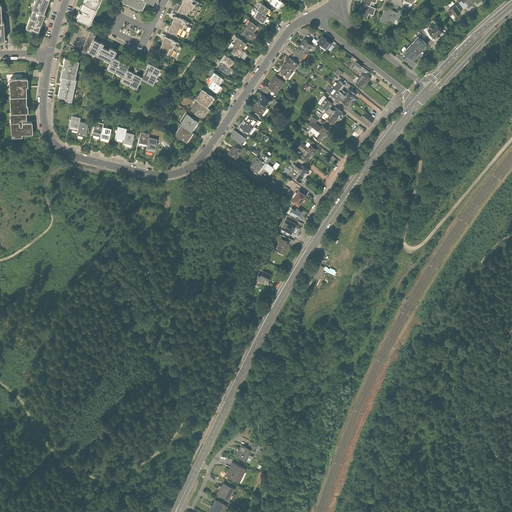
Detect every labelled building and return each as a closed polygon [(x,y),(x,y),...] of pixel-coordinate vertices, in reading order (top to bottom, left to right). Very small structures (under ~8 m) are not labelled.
[(32,0),(30,8),(31,8),(42,13),(45,5),(46,0),(32,0)] [(190,0),(181,0),(180,3),(176,1),(172,8),(181,12),(182,10),(186,12),(189,6),(191,7),(194,2),(191,1),(190,0)] [(464,0),(461,2),(466,8),(471,5),(468,1),(466,3),(464,0)] [(87,23),(95,7),(84,1),(80,9),(82,9),(81,10),(81,11),(79,10),(76,17),(87,23)] [(260,9),(262,11),(267,15),(272,9),(264,3),(260,9)] [(378,7),(373,5),(368,3),(367,5),(365,5),(365,7),(363,6),(360,13),(370,17),(372,12),(376,14),(378,7)] [(464,11),(459,4),(451,10),(454,15),(456,13),(458,15),(464,11)] [(44,13),(42,13),(31,8),(24,27),(30,29),(31,28),(37,31),(40,22),(44,13)] [(393,8),(392,10),(387,8),(383,19),(388,21),(391,22),(393,18),(402,21),(406,10),(402,8),(401,11),(393,8)] [(267,15),(262,11),(258,17),(266,22),(270,16),(267,15)] [(174,14),(169,23),(165,21),(162,28),(171,32),(172,30),(176,32),(179,26),(181,27),(185,19),(174,14)] [(248,26),(250,28),(256,32),(260,26),(252,21),(248,26)] [(81,51),(86,53),(88,49),(94,38),(95,35),(92,33),(93,32),(90,31),(85,29),(77,25),(76,26),(68,44),(76,48),(81,51)] [(442,33),(436,25),(434,26),(433,25),(431,25),(429,27),(428,29),(429,30),(428,31),(433,38),(434,39),(437,38),(437,39),(440,37),(439,35),(442,33)] [(258,33),(256,32),(250,28),(246,34),(254,39),(258,33)] [(422,28),(415,35),(418,37),(422,41),(427,35),(424,30),(422,28)] [(427,35),(431,40),(433,38),(428,31),(426,28),(424,30),(427,35)] [(171,39),(164,35),(157,48),(166,52),(168,47),(170,48),(173,42),(170,41),(171,39)] [(237,43),(239,45),(244,49),(249,43),(241,37),(237,43)] [(418,37),(411,45),(420,53),(427,45),(422,41),(418,37)] [(144,69),(142,75),(134,71),(127,67),(129,63),(121,59),(113,55),(116,49),(109,46),(108,48),(102,45),(104,41),(102,40),(101,40),(100,41),(94,38),(88,49),(110,60),(108,66),(123,73),(120,79),(136,87),(141,78),(144,79),(153,83),(160,68),(148,61),(144,69)] [(236,45),(234,43),(238,38),(237,38),(229,49),(232,51),(236,45)] [(335,48),(323,38),(318,44),(329,54),(335,48)] [(304,42),(300,49),(309,55),(313,48),(304,42)] [(244,49),(239,45),(234,51),(242,56),(246,50),(244,49)] [(413,61),(420,53),(411,45),(404,53),(408,57),(413,61)] [(309,55),(300,49),(295,55),(304,61),(309,55)] [(404,53),(402,51),(397,56),(404,62),(408,57),(404,53)] [(226,62),(233,66),(237,61),(229,55),(225,61),(226,62)] [(60,75),(62,75),(73,78),(78,61),(64,57),(62,65),(64,65),(64,67),(62,67),(60,75)] [(235,68),(233,66),(226,62),(222,68),(231,74),(235,68)] [(291,62),(286,69),(294,75),(299,68),(291,62)] [(294,75),(286,69),(282,76),(290,81),(294,75)] [(366,72),(362,77),(369,82),(373,77),(366,72)] [(214,82),(220,86),(224,80),(215,73),(210,79),(214,82)] [(73,78),(62,75),(60,83),(62,84),(61,86),(60,85),(57,94),(65,96),(65,97),(70,99),(75,79),(73,78)] [(365,88),(369,82),(362,77),(358,82),(365,88)] [(286,85),(277,79),(270,88),(279,94),(286,85)] [(341,79),(336,86),(354,99),(358,93),(352,89),(350,92),(344,88),(347,84),(341,79)] [(9,100),(26,99),(26,91),(26,90),(28,90),(27,81),(21,82),(21,81),(16,81),(16,82),(10,82),(11,83),(9,83),(9,100)] [(221,87),(220,86),(214,82),(209,88),(217,93),(221,87)] [(263,90),(268,94),(271,89),(266,86),(263,90)] [(350,104),(354,99),(336,86),(332,92),(333,94),(338,97),(339,98),(342,95),(345,97),(343,100),(350,104)] [(196,101),(197,102),(208,109),(214,99),(202,91),(196,101)] [(335,102),(338,97),(333,94),(330,98),(335,102)] [(330,108),(334,111),(336,109),(332,106),(335,102),(330,98),(328,97),(328,98),(325,96),(320,102),(323,103),(327,107),(330,108)] [(259,104),(266,109),(271,102),(263,97),(259,104)] [(9,100),(10,116),(26,115),(28,115),(28,108),(26,108),(26,107),(26,99),(9,100)] [(208,109),(197,102),(192,111),(204,119),(209,110),(208,109)] [(266,109),(259,104),(254,110),(262,115),(266,109)] [(338,106),(336,109),(334,111),(341,117),(345,111),(338,106)] [(370,110),(365,117),(373,122),(378,116),(370,110)] [(341,117),(334,111),(332,114),(329,119),(333,121),(334,120),(337,122),(341,117)] [(77,125),(78,119),(79,116),(70,113),(68,123),(77,125)] [(248,113),(243,119),(255,127),(259,120),(248,113)] [(26,122),(26,115),(10,116),(11,139),(20,138),(20,136),(32,136),(32,125),(22,125),(22,124),(22,122),(26,122)] [(180,124),(181,125),(191,132),(197,123),(186,115),(180,124)] [(312,122),(313,123),(328,134),(332,128),(325,123),(324,125),(319,121),(320,119),(316,116),(312,122)] [(78,119),(77,125),(76,128),(85,130),(87,121),(78,119)] [(100,131),(101,124),(102,121),(93,119),(91,128),(100,131)] [(255,127),(243,119),(239,126),(251,134),(255,127)] [(323,139),(328,134),(313,123),(311,126),(318,132),(316,134),(323,139)] [(110,127),(101,124),(100,131),(99,134),(108,137),(110,127)] [(191,132),(181,125),(175,134),(187,142),(193,134),(191,132)] [(365,128),(360,125),(354,134),(358,137),(365,128)] [(123,138),(124,132),(125,129),(117,127),(114,137),(123,138)] [(245,138),(234,131),(231,136),(242,143),(245,138)] [(133,134),(124,132),(123,138),(122,142),(131,144),(133,134)] [(146,144),(147,138),(148,135),(139,133),(137,142),(146,144)] [(156,140),(147,138),(146,144),(145,148),(154,150),(155,148),(156,140)] [(320,147),(318,146),(312,142),(310,140),(308,143),(304,141),(303,144),(309,148),(316,153),(320,147)] [(244,148),(237,143),(229,154),(236,159),(244,148)] [(316,153),(309,148),(303,144),(301,147),(307,151),(305,154),(311,159),(316,153)] [(277,166),(260,154),(252,165),(260,170),(264,164),(274,171),(277,166)] [(291,159),(295,162),(299,158),(294,154),(291,159)] [(291,167),(299,173),(301,170),(303,167),(298,163),(298,164),(295,162),(291,167)] [(290,174),(293,169),(288,165),(284,170),(290,174)] [(303,167),(301,170),(307,175),(312,170),(305,165),(303,167)] [(303,181),(307,175),(301,170),(299,173),(297,176),(303,181)] [(296,190),(287,185),(283,191),(291,197),(296,190)] [(309,193),(302,188),(295,198),(302,203),(309,193)] [(297,221),(302,212),(293,207),(288,216),(297,221)] [(297,221),(289,217),(284,227),(294,232),(299,221),(297,221)] [(292,240),(284,236),(281,243),(282,243),(280,248),(286,251),(292,240)] [(324,267),(318,264),(311,277),(318,280),(324,267)] [(262,275),(261,274),(260,277),(270,282),(273,276),(265,272),(264,273),(263,272),(262,275)] [(253,439),(250,445),(255,447),(254,448),(257,450),(261,443),(253,439)] [(250,445),(244,442),(238,454),(253,460),(256,454),(252,452),(254,448),(255,447),(250,445)] [(248,467),(235,460),(228,474),(242,480),(248,467)] [(237,487),(226,481),(220,492),(232,498),(237,487)] [(225,511),(229,504),(218,499),(215,504),(214,504),(211,510),(215,511),(225,511)]
